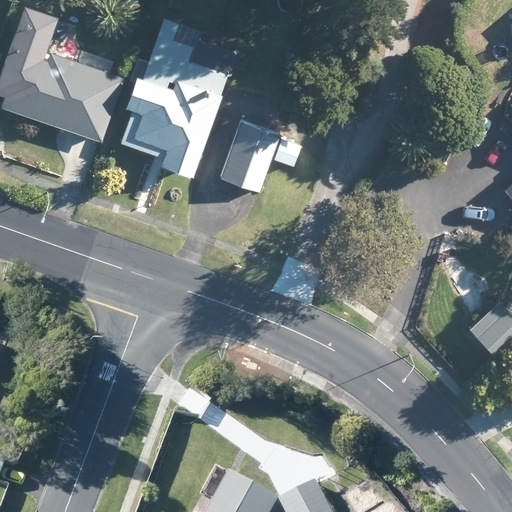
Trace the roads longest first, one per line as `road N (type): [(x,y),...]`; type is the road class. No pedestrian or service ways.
road 1 (residential): [(494,511),(372,373),(284,327),(152,278)]
road 2 (residential): [(65,511),(152,278)]
road 3 (residential): [(152,278),(0,224)]
